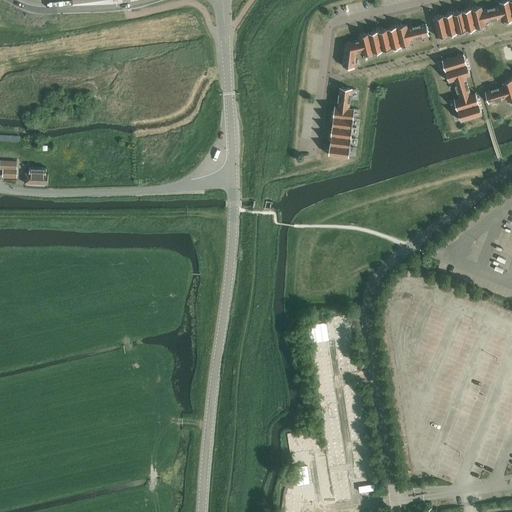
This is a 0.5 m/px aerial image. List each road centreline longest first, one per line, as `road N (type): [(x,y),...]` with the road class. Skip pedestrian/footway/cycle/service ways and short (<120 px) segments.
road 1 (tertiary): [(234,178),(202,511)]
road 2 (residential): [(0,188),(149,191),(234,178)]
road 3 (track): [(0,216),(187,214),(233,221)]
road 4 (tertiary): [(225,31),(234,178)]
